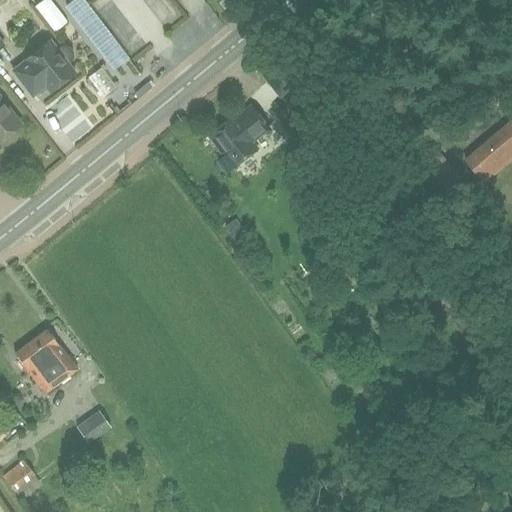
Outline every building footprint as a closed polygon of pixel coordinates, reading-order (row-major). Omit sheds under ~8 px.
[(73,0),(49,0),(65,19),(79,8),(73,0)] [(59,46),(55,48),(49,40),(24,60),(12,70),(32,96),(44,86),(49,92),(74,72),(68,64),(70,61),(73,57),(73,51),(70,47),(64,44),(59,46)] [(113,53),(99,62),(111,83),(126,73),(113,53)] [(257,67),(271,83),(288,69),(275,53),(257,67)] [(0,138),(20,124),(0,98),(0,138)] [(217,161),(225,172),(257,148),(252,141),(269,128),(251,105),(234,118),(232,115),(208,134),(224,155),(217,161)] [(483,183),(511,158),(511,117),(463,159),(483,183)] [(427,168),(445,189),(460,176),(442,155),(427,168)] [(245,233),(236,218),(224,225),(233,240),(245,233)] [(14,352),(44,392),(77,368),(47,328),(14,352)] [(88,443),(111,427),(99,410),(76,426),(88,443)] [(0,440),(8,432),(0,423),(0,440)] [(20,486),(26,493),(37,484),(31,477),(34,474),(22,458),(4,473),(17,488),(20,486)]
